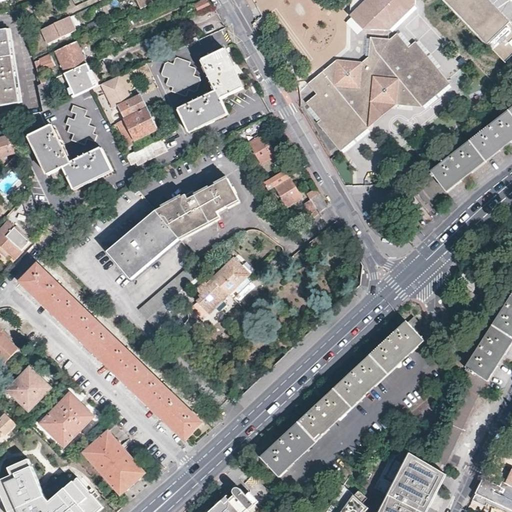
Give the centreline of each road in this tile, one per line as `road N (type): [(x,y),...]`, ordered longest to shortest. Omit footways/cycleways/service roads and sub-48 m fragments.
road 1 (residential): [(221,0),(371,255)]
road 2 (residential): [(6,288),(197,475)]
road 3 (primary): [(373,310),(197,475)]
road 4 (primary): [(511,184),(415,272)]
road 5 (residential): [(511,395),(455,511)]
